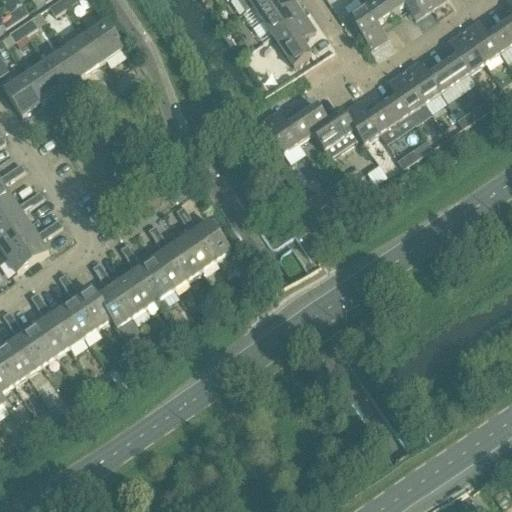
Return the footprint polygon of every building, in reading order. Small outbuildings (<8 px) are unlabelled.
[(64,0),(60,3),(66,12),(77,5),(74,0),(64,0)] [(246,16),(252,12),(269,0),(236,0),(235,1),(246,16)] [(270,0),(269,0),(252,12),(273,42),(305,20),(294,4),(280,14),(270,0)] [(375,29),(404,10),(397,0),(381,0),(363,12),(375,30),(375,29)] [(429,14),(419,0),(397,0),(404,10),(413,25),(429,14)] [(419,0),(429,14),(445,4),(442,0),(419,0)] [(66,12),(60,3),(49,11),(55,20),(66,12)] [(11,16),(17,25),(28,18),(22,9),(11,16)] [(385,44),(375,29),(375,30),(363,12),(347,23),(369,55),(385,44)] [(17,25),(11,16),(0,23),(0,24),(6,33),(17,25)] [(305,20),(273,42),(293,73),(311,60),(301,46),(316,36),(305,20)] [(20,30),(26,39),(37,32),(31,23),(20,30)] [(489,40),(501,58),(511,50),(511,24),(511,25),(489,40)] [(84,39),(103,68),(124,54),(105,25),(84,39)] [(501,58),(489,40),(479,26),(463,36),(485,69),(501,58)] [(26,39),(20,30),(9,38),(15,47),(26,39)] [(485,69),(463,36),(447,47),(457,62),(458,61),(470,79),(485,69)] [(103,68),(84,39),(64,53),(84,81),(103,68)] [(45,66),(64,95),(84,81),(64,53),(45,66)] [(458,61),(457,62),(429,81),(428,81),(440,99),(470,79),(458,61)] [(64,95),(45,66),(25,80),(44,108),(64,95)] [(403,77),(425,109),(440,99),(428,81),(429,81),(419,66),(403,77)] [(425,109),(403,77),(387,88),(397,102),(398,102),(410,119),(425,109)] [(44,108),(25,80),(4,94),(23,122),(44,108)] [(398,102),(397,102),(369,121),(368,122),(380,140),(410,119),(398,102)] [(477,112),(483,120),(493,113),(487,105),(477,112)] [(359,107),(343,117),(355,135),(354,136),(360,144),(364,150),(380,140),(368,122),(369,121),(359,107)] [(318,111),(288,131),(287,131),(298,149),(313,139),(329,127),(318,111)] [(467,118),(473,127),(483,120),(477,112),(467,118)] [(278,116),(261,127),(283,160),(298,149),(287,131),(288,131),(278,116)] [(329,127),(313,139),(324,156),(325,155),(331,163),(360,144),(354,136),(355,135),(343,117),(329,127)] [(473,127),(467,118),(458,125),(463,133),(473,127)] [(417,152),(423,161),(433,154),(427,146),(417,152)] [(423,161),(417,152),(407,159),(413,167),(423,161)] [(413,167),(407,159),(397,166),(403,174),(413,167)] [(9,176),(14,183),(25,175),(20,168),(9,176)] [(348,179),(354,187),(364,181),(358,172),(348,179)] [(14,183),(9,176),(0,182),(0,185),(1,187),(0,186),(0,207),(10,201),(3,190),(14,183)] [(354,187),(348,179),(338,186),(344,194),(354,187)] [(344,194),(338,186),(328,192),(334,201),(344,194)] [(28,204),(33,211),(44,203),(39,196),(28,204)] [(10,201),(0,207),(0,228),(20,215),(17,211),(10,201)] [(33,211),(28,204),(17,211),(20,215),(0,228),(0,248),(29,229),(22,218),(33,211)] [(184,227),(191,222),(183,212),(177,216),(184,227)] [(191,222),(184,227),(191,238),(195,235),(216,266),(230,256),(210,226),(198,233),(191,222)] [(47,232),(52,239),(63,231),(58,224),(47,232)] [(29,229),(0,248),(0,254),(7,264),(39,243),(36,239),(29,229)] [(149,235),(156,246),(163,241),(156,230),(149,235)] [(52,239),(47,232),(36,239),(39,243),(7,264),(17,279),(48,257),(41,246),(52,239)] [(181,245),(202,275),(216,266),(195,235),(191,238),(181,245)] [(202,275),(181,245),(170,252),(163,241),(156,246),(164,257),(167,254),(188,285),(202,275)] [(128,265),(135,260),(128,249),(121,254),(128,265)] [(153,264),(174,294),(188,285),(167,254),(164,257),(153,264)] [(174,294),(153,264),(143,271),(135,260),(128,265),(136,276),(139,273),(160,304),(174,294)] [(100,284),(107,279),(100,268),(93,273),(100,284)] [(125,283),(146,313),(160,304),(139,273),(136,276),(125,283)] [(66,294),(73,290),(66,279),(59,284),(66,294)] [(146,313),(125,283),(115,290),(107,279),(100,284),(108,294),(111,292),(132,323),(146,313)] [(240,284),(232,289),(237,296),(245,291),(240,284)] [(73,290),(66,294),(74,305),(77,303),(98,333),(112,324),(113,324),(97,301),(92,293),(81,301),(73,290)] [(111,292),(108,294),(97,301),(113,324),(112,324),(118,332),(132,323),(111,292)] [(38,313),(45,309),(38,298),(31,302),(38,313)] [(64,312),(84,343),(98,333),(77,303),(74,305),(64,312)] [(45,309),(38,313),(46,324),(50,322),(70,352),(84,343),(64,312),(53,320),(45,309)] [(208,320),(202,311),(191,319),(197,328),(208,320)] [(11,332),(17,327),(10,317),(3,321),(11,332)] [(36,331),(56,361),(70,352),(50,322),(46,324),(36,331)] [(17,327),(11,332),(18,343),(22,340),(43,371),(56,361),(36,331),(25,338),(17,327)] [(8,350),(29,380),(43,371),(22,340),(18,343),(8,350)] [(0,367),(15,390),(29,380),(8,350),(0,355),(0,367)] [(0,399),(1,399),(15,390),(0,367),(0,399)] [(121,383),(116,377),(110,381),(114,388),(121,383)] [(115,389),(111,383),(104,387),(108,393),(115,389)]
